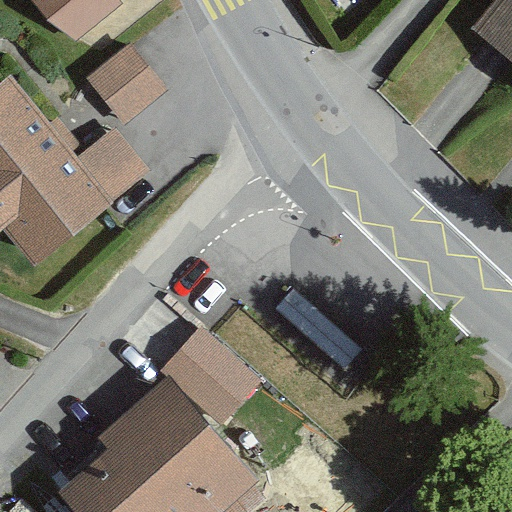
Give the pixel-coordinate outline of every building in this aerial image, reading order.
[(33,0),(49,22),(76,38),(120,4),(117,0),(33,0)] [(511,0),(500,0),(474,32),(484,40),(499,52),(511,61),(511,62),(511,0)] [(147,65),(129,44),(86,79),(124,124),(167,89),(147,65)] [(56,139),(7,78),(0,84),(0,224),(5,221),(37,261),(108,205),(56,139)] [(132,148),(116,128),(80,157),(114,199),(150,170),(132,148)] [(284,299),(276,308),(347,369),(355,359),(364,349),(293,289),(284,299)] [(181,349),(163,368),(222,423),(261,381),(203,327),(181,349)] [(98,438),(108,449),(59,492),(76,511),(225,511),(259,483),(167,378),(98,438)]
